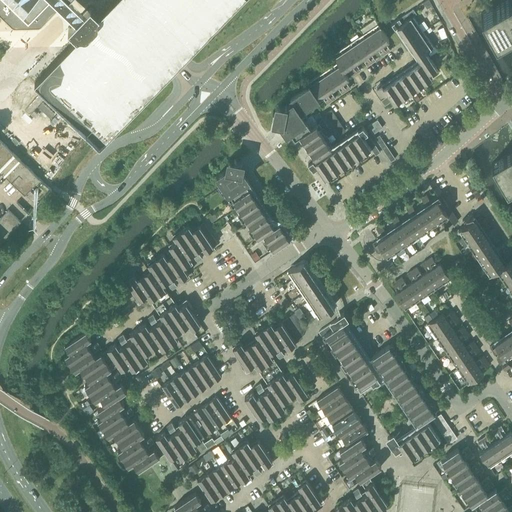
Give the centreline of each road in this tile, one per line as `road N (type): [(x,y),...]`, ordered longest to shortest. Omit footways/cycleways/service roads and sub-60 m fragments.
road 1 (residential): [(493,387),(461,407),(334,237)]
road 2 (tertiary): [(4,325),(69,230),(121,191)]
road 3 (tertiary): [(95,161),(71,204),(0,286)]
road 4 (residential): [(327,229),(234,111)]
road 5 (residential): [(204,311),(327,229)]
road 6 (residential): [(204,311),(190,288),(179,288),(115,336),(100,313)]
road 7 (tertiary): [(198,83),(154,129),(95,161)]
road 8 (tertiary): [(292,0),(198,83)]
road 9 (tertiary): [(121,191),(207,102)]
road 10 (tertiary): [(223,89),(308,0)]
road 11 (residential): [(442,0),(504,103)]
road 12 (residential): [(134,379),(159,416),(226,382)]
